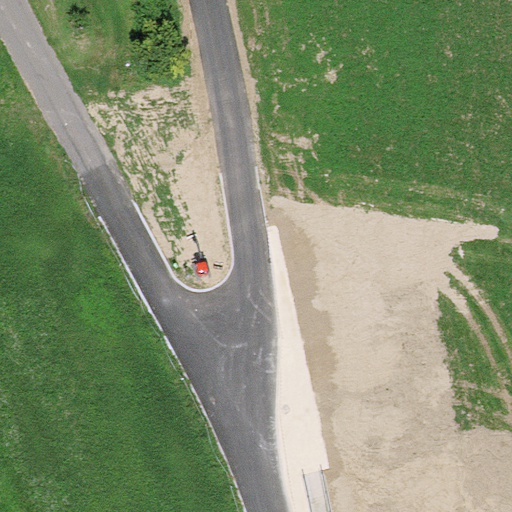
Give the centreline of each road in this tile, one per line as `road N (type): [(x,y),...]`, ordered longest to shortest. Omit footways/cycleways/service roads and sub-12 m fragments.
road 1 (unclassified): [(275,511),(162,333),(0,22)]
road 2 (unclassified): [(284,511),(235,59),(221,0)]
